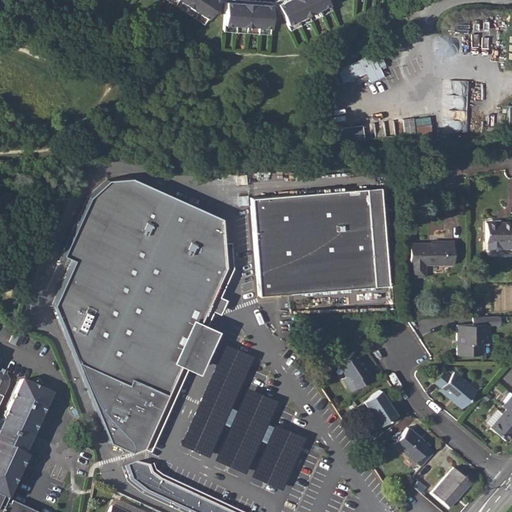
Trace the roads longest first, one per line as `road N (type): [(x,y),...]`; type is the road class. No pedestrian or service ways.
road 1 (residential): [(0,345),(52,367),(64,396),(35,499)]
road 2 (residential): [(508,482),(417,401),(396,349)]
